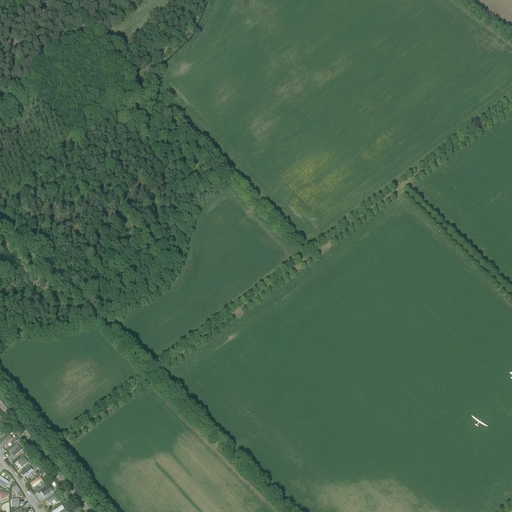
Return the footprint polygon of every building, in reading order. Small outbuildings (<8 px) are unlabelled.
[(11,441),(7,438),(4,441),(0,444),(0,446),(2,449),(7,444),(11,441)] [(16,445),(8,452),(11,454),(19,448),(16,445)] [(27,463),(23,457),(17,462),(21,468),(27,463)] [(33,470),(31,468),(22,474),(24,477),(33,470)] [(40,479),(31,485),(33,489),(42,482),(40,479)] [(44,498),(52,492),(48,486),(39,492),(44,498)] [(55,495),(47,501),(49,504),(54,500),(56,503),(59,501),(55,495)] [(19,507),(19,499),(11,500),(12,507),(19,507)]
